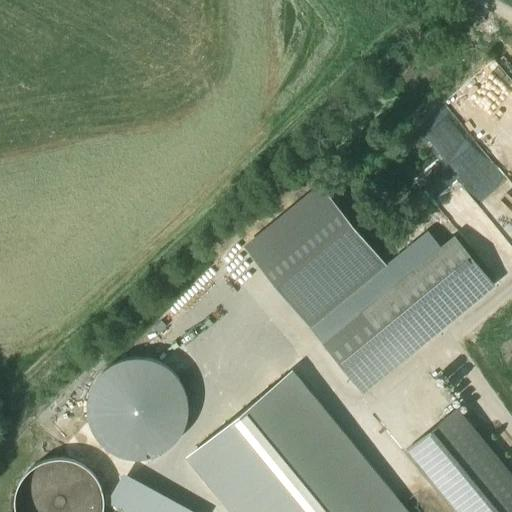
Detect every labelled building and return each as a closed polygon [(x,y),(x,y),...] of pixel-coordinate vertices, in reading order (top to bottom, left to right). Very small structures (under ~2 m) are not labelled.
[(320,185),(245,246),(309,324),(384,263),(320,185)] [(455,236),(362,312),(400,358),(493,282),(455,236)] [(400,358),(362,312),(324,343),(362,389),(400,358)] [(157,453),(170,446),(180,435),(186,422),(189,408),(188,394),(183,380),(174,369),(162,360),(148,355),(134,355),(119,358),(107,365),(97,376),(90,389),(87,403),(89,417),(94,431),(103,442),(115,451),(128,455),(143,456),(157,453)] [(237,511),(409,511),(291,372),(190,456),(237,511)] [(503,511),(511,505),(511,474),(456,407),(406,448),(458,511),(503,511)] [(102,511),(103,508),(104,496),(100,483),(94,472),(84,464),(73,458),(60,456),(47,458),(36,463),(26,471),(19,481),(15,493),(14,506),(15,511),(102,511)]
